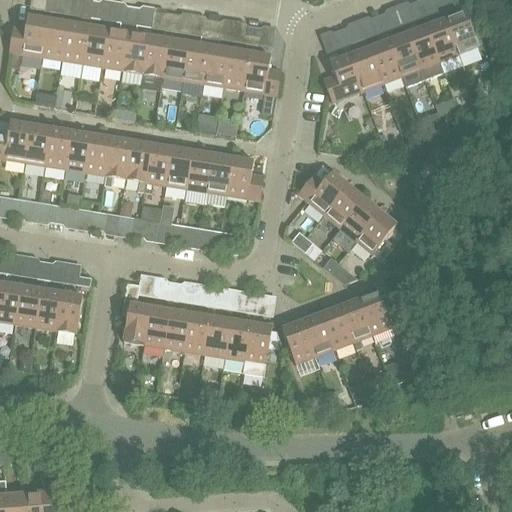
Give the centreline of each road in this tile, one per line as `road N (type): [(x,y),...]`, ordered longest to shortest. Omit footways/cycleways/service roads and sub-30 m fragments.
road 1 (residential): [(114,257),(238,277),(266,262),(307,25)]
road 2 (residential): [(458,443),(247,447),(122,428)]
road 3 (residential): [(86,423),(114,257)]
road 4 (residential): [(283,511),(260,499),(128,510)]
